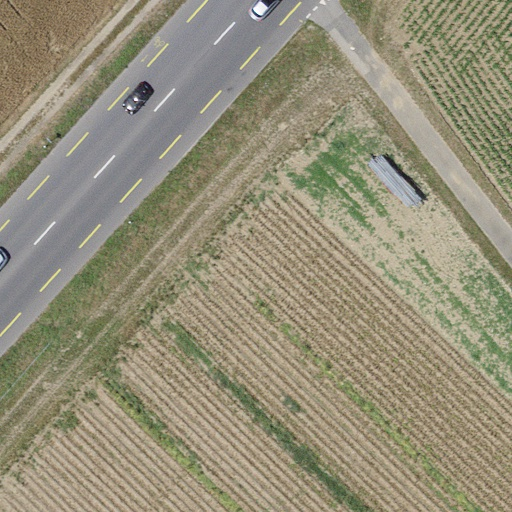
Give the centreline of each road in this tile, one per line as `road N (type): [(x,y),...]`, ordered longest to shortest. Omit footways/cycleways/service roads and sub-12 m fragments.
road 1 (primary): [(0,288),(259,0)]
road 2 (track): [(319,0),(511,247)]
road 3 (track): [(151,0),(0,166)]
